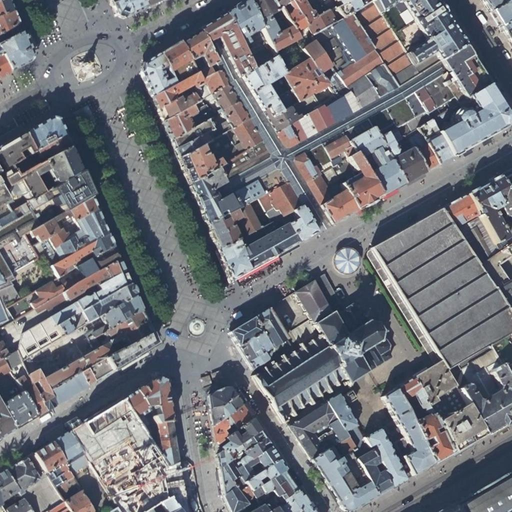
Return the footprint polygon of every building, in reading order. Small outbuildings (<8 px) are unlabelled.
[(0,0),(0,15),(11,9),(8,2),(6,0),(0,0)] [(136,0),(106,0),(108,5),(113,16),(118,19),(122,20),(142,11),(136,0)] [(136,0),(142,11),(151,7),(155,5),(152,0),(136,0)] [(269,16),(274,14),(274,13),(266,0),(252,0),(246,3),(269,51),(270,54),(295,41),(294,39),(293,36),(289,29),(279,34),(276,29),(277,28),(275,23),(274,22),(272,22),(269,16)] [(306,29),(311,37),(339,21),(333,10),(322,16),(303,27),(286,0),(266,0),(274,13),(278,11),(289,29),(293,36),(306,29)] [(286,0),(303,27),(322,16),(317,6),(312,0),(286,0)] [(337,8),(333,10),(339,21),(348,15),(359,10),(353,0),(330,0),(332,2),(333,1),(337,8)] [(431,54),(437,63),(461,48),(449,29),(430,0),(386,0),(385,0),(375,0),(359,10),(348,15),(389,79),(393,80),(397,88),(416,76),(410,68),(431,54)] [(353,0),(359,10),(375,0),(353,0)] [(479,0),(480,2),(488,13),(510,0),(479,0)] [(511,0),(510,0),(488,13),(492,19),(498,29),(511,20),(511,0)] [(246,62),(269,51),(246,3),(242,5),(232,11),(223,16),(246,62)] [(0,32),(16,22),(13,14),(11,9),(0,15),(0,32)] [(278,21),(274,14),(269,16),(272,22),(274,22),(275,23),(278,21)] [(346,95),(357,110),(380,98),(397,88),(393,80),(389,79),(348,15),(339,21),(311,37),(309,39),(314,45),(335,77),(344,91),(346,95)] [(246,62),(223,16),(217,19),(209,24),(216,39),(220,49),(231,70),(236,81),(250,73),(247,64),(246,62)] [(511,20),(498,29),(510,48),(511,50),(511,20)] [(0,32),(0,42),(19,31),(18,27),(16,22),(0,32)] [(204,45),(216,39),(209,24),(204,27),(197,31),(204,45)] [(0,54),(1,55),(9,73),(19,67),(26,63),(29,54),(23,40),(19,31),(0,42),(0,54)] [(194,75),(197,81),(217,72),(207,53),(204,45),(197,31),(188,36),(176,44),(194,75)] [(292,169),(290,165),(290,161),(300,155),(305,153),(308,150),(313,148),(317,146),(322,143),(326,141),(332,138),(338,134),(346,130),(359,122),(363,120),(368,117),(372,115),(377,112),(381,109),(386,107),(391,104),(396,101),(400,98),(406,95),(409,93),(415,90),(419,87),(424,84),(436,77),(441,74),(443,72),(464,59),(464,58),(465,58),(467,58),(468,58),(468,59),(469,59),(461,48),(437,63),(416,76),(397,88),(380,98),(357,110),(352,112),(347,115),(345,117),(338,120),(335,122),(330,125),(326,127),(319,131),(316,133),(310,136),(306,138),(304,139),(301,141),(298,143),(292,146),(283,150),(280,149),(276,142),(272,135),(262,120),(258,113),(251,102),(247,96),(242,89),(240,86),(237,85),(236,81),(231,70),(220,49),(216,39),(204,45),(207,53),(217,72),(220,78),(223,84),(224,86),(235,103),(239,110),(245,121),(248,126),(254,134),(259,143),(261,147),(267,155),(266,160),(261,163),(253,167),(248,170),(245,172),(234,178),(223,184),(213,190),(201,196),(197,194),(194,196),(191,198),(194,204),(199,216),(202,214),(205,213),(205,212),(205,211),(205,210),(206,209),(206,208),(207,208),(221,200),(234,192),(238,190),(246,186),(259,179),(273,171),(277,172),(284,184),(291,195),(299,208),(307,222),(314,234),(327,226),(316,208),(312,201),(306,191),(302,184),(298,178),(295,173),(292,169)] [(300,49),(298,46),(295,41),(270,54),(281,75),(307,60),(302,51),(300,49)] [(142,84),(149,100),(194,75),(176,44),(140,66),(140,69),(138,76),(142,84)] [(314,45),(302,51),(307,60),(322,82),(335,77),(314,45)] [(270,54),(269,51),(246,62),(247,64),(250,73),(236,81),(237,85),(240,86),(242,89),(247,96),(262,87),(272,81),(281,75),(270,54)] [(0,77),(1,77),(9,73),(1,55),(0,54),(0,77)] [(446,77),(462,100),(486,85),(481,77),(469,59),(468,59),(468,58),(467,58),(465,58),(464,58),(464,59),(447,70),(450,75),(446,77)] [(288,90),(270,100),(277,113),(310,95),(325,87),(322,82),(307,60),(281,75),(288,90)] [(206,89),(198,94),(200,100),(202,99),(224,86),(223,84),(220,78),(217,72),(197,81),(200,86),(201,85),(204,88),(205,88),(206,89)] [(419,87),(436,116),(462,100),(446,77),(443,72),(441,74),(436,77),(419,87)] [(194,75),(149,100),(151,106),(154,113),(196,88),(199,86),(200,86),(197,81),(194,75)] [(278,92),(272,81),(262,87),(268,98),(278,92)] [(509,119),(500,106),(486,85),(462,100),(436,116),(428,121),(448,159),(451,157),(454,156),(484,139),(507,126),(508,125),(509,123),(509,119)] [(216,111),(211,113),(213,116),(218,113),(235,103),(224,86),(202,99),(205,104),(211,100),(216,109),(216,111)] [(270,100),(268,98),(262,87),(247,96),(251,102),(258,113),(263,110),(268,118),(277,113),(270,100)] [(328,91),(325,87),(310,95),(313,100),(328,91)] [(428,121),(436,116),(419,87),(415,90),(409,93),(426,118),(428,121)] [(198,94),(197,92),(196,88),(154,113),(157,118),(159,124),(187,108),(191,106),(198,101),(200,100),(198,94)] [(336,96),(338,99),(346,95),(344,91),(336,96)] [(415,124),(426,118),(409,93),(406,95),(400,98),(412,117),(415,124)] [(301,109),(305,115),(308,113),(317,108),(313,100),(310,95),(277,113),(268,118),(263,110),(258,113),(262,120),(272,135),(282,129),(291,124),(297,120),(296,117),(293,119),(291,116),(290,113),(295,113),(301,109)] [(352,112),(357,110),(346,95),(338,99),(347,115),(352,112)] [(407,120),(412,117),(400,98),(396,101),(391,104),(401,123),(403,122),(407,120)] [(335,101),(329,105),(338,120),(345,117),(347,115),(338,99),(335,101)] [(191,106),(194,111),(201,106),(198,101),(191,106)] [(224,122),(218,126),(215,128),(216,130),(211,133),(214,138),(224,133),(229,130),(245,121),(239,110),(235,103),(218,113),(224,122)] [(409,132),(403,122),(401,123),(391,104),(386,107),(381,109),(372,115),(383,134),(396,127),(401,137),(409,132)] [(338,120),(329,105),(322,109),(320,107),(317,108),(325,120),(327,120),(330,125),(335,122),(338,120)] [(190,113),(187,108),(159,124),(160,127),(161,129),(180,119),(187,131),(212,116),(213,116),(211,113),(210,113),(205,110),(202,106),(201,106),(194,111),(190,113)] [(317,108),(308,113),(319,131),(326,127),(330,125),(327,120),(325,120),(317,108)] [(319,131),(308,113),(305,115),(300,118),(310,136),(316,133),(319,131)] [(374,139),(383,134),(372,115),(368,117),(363,120),(374,139)] [(170,149),(172,153),(204,134),(210,132),(211,133),(216,130),(215,128),(218,126),(212,116),(187,131),(167,142),(170,149)] [(407,120),(413,130),(414,130),(418,127),(416,125),(415,124),(412,117),(407,120)] [(310,136),(300,118),(297,120),(291,124),(301,141),(304,139),(306,138),(310,136)] [(180,119),(161,129),(163,133),(164,136),(166,140),(167,142),(187,131),(180,119)] [(378,146),(374,139),(363,120),(359,122),(346,130),(338,134),(351,155),(354,159),(365,153),(368,157),(374,153),(373,149),(378,146)] [(36,126),(19,136),(30,154),(61,136),(59,130),(57,125),(45,121),(36,126)] [(248,126),(245,121),(229,130),(231,135),(233,138),(233,140),(234,143),(237,144),(232,147),(237,156),(240,154),(259,143),(254,134),(248,126)] [(414,130),(435,166),(444,161),(448,159),(428,121),(418,127),(414,130)] [(301,141),(291,124),(282,129),(292,146),(298,143),(301,141)] [(292,146),(282,129),(272,135),(276,142),(280,149),(283,150),(292,146)] [(429,169),(435,166),(414,130),(413,130),(409,132),(401,137),(403,141),(422,173),(429,169)] [(173,156),(175,161),(214,138),(211,133),(210,132),(204,134),(172,153),(173,156)] [(228,141),(226,138),(224,133),(214,138),(175,161),(177,165),(182,176),(186,186),(215,169),(237,156),(232,147),(212,159),(210,156),(211,155),(213,154),(214,153),(214,150),(228,141)] [(326,141),(340,161),(344,159),(351,155),(338,134),(332,138),(326,141)] [(391,148),(383,134),(374,139),(378,146),(400,186),(408,181),(418,176),(422,173),(403,141),(391,148)] [(8,199),(13,196),(8,186),(14,182),(20,192),(26,203),(78,173),(74,164),(70,155),(67,148),(13,178),(7,168),(30,154),(19,136),(0,147),(0,193),(4,201),(5,204),(9,202),(8,199)] [(13,178),(67,148),(64,141),(61,136),(30,154),(7,168),(13,178)] [(317,146),(327,162),(330,167),(340,161),(326,141),(322,143),(317,146)] [(240,154),(248,170),(253,167),(261,163),(266,160),(267,155),(261,147),(259,143),(240,154)] [(318,166),(327,162),(317,146),(313,148),(308,150),(318,166)] [(365,153),(354,159),(378,198),(392,190),(400,186),(378,146),(373,149),(374,153),(368,157),(365,153)] [(318,166),(308,150),(305,153),(300,155),(300,157),(306,166),(313,178),(316,176),(321,172),(318,166)] [(245,172),(248,170),(240,154),(237,156),(215,169),(186,186),(189,192),(191,198),(194,196),(197,194),(201,196),(213,190),(223,184),(234,178),(245,172)] [(290,161),(290,165),(292,169),(295,173),(306,166),(300,157),(300,155),(290,161)] [(338,184),(342,191),(353,212),(369,203),(378,198),(354,159),(351,155),(344,159),(352,172),(350,173),(352,176),(338,184)] [(313,178),(306,166),(295,173),(298,178),(302,184),(313,178)] [(329,168),(321,172),(316,176),(324,188),(336,181),(329,168)] [(511,168),(495,178),(511,209),(511,168)] [(202,214),(199,216),(201,220),(203,226),(207,224),(245,205),(256,199),(267,194),(284,184),(277,172),(273,171),(259,179),(246,186),(238,190),(234,192),(221,200),(207,208),(206,208),(206,209),(205,210),(205,211),(205,212),(205,213),(202,214)] [(22,237),(27,234),(89,198),(85,189),(80,178),(78,173),(26,203),(20,207),(14,210),(10,213),(22,237)] [(312,201),(316,208),(327,200),(327,199),(328,196),(325,191),(323,192),(321,189),(324,188),(316,176),(313,178),(302,184),(306,191),(312,201)] [(475,190),(464,196),(495,253),(498,252),(511,241),(511,227),(506,217),(511,213),(511,209),(495,178),(490,181),(488,182),(484,185),(475,190)] [(13,196),(20,192),(14,182),(8,186),(13,196)] [(267,194),(256,199),(265,217),(269,224),(299,208),(291,195),(284,184),(267,194)] [(342,191),(327,200),(316,208),(327,226),(342,218),(348,215),(353,212),(342,191)] [(0,280),(8,277),(34,262),(22,237),(10,213),(5,204),(4,201),(0,193),(0,280)] [(495,253),(464,196),(451,203),(443,207),(437,211),(456,238),(475,267),(490,257),(495,253)] [(36,245),(44,241),(94,211),(89,198),(27,234),(30,240),(32,239),(36,245)] [(12,207),(9,202),(5,204),(10,213),(14,210),(12,207)] [(258,231),(245,205),(207,224),(203,226),(205,229),(208,236),(212,246),(215,252),(238,242),(258,231)] [(215,252),(215,253),(217,257),(221,265),(225,275),(228,282),(230,281),(282,251),(294,245),(305,239),(314,234),(307,222),(299,208),(269,224),(258,231),(238,242),(215,252)] [(44,241),(50,252),(99,223),(97,217),(94,211),(44,241)] [(369,252),(438,363),(443,371),(486,345),(504,378),(506,382),(511,393),(511,322),(492,291),(488,286),(477,269),(475,267),(456,238),(437,211),(367,250),(369,252)] [(58,256),(61,260),(105,235),(102,228),(99,223),(50,252),(47,254),(50,260),(58,256)] [(70,265),(72,269),(110,247),(107,241),(105,235),(61,260),(53,265),(47,268),(54,280),(61,275),(59,271),(63,269),(68,266),(70,265)] [(511,256),(511,241),(498,252),(500,255),(504,253),(507,257),(510,258),(511,256)] [(30,312),(60,294),(116,261),(113,253),(110,247),(72,269),(71,270),(75,276),(50,291),(47,284),(30,293),(34,300),(26,305),(30,312)] [(438,363),(369,252),(364,255),(365,258),(433,366),(438,363)] [(50,260),(53,265),(61,260),(58,256),(50,260)] [(507,283),(490,257),(475,267),(477,269),(488,286),(492,291),(507,283)] [(93,284),(95,288),(122,273),(120,270),(117,263),(116,261),(60,294),(65,302),(78,295),(81,291),(93,284)] [(19,335),(15,353),(19,362),(60,339),(54,329),(127,286),(125,282),(123,276),(122,273),(95,288),(97,292),(85,299),(81,300),(19,335)] [(0,310),(2,310),(17,301),(6,282),(10,280),(8,277),(0,280),(0,310)] [(322,277),(317,281),(312,284),(311,283),(291,295),(292,298),(293,297),(298,304),(297,305),(298,307),(299,306),(303,314),(302,314),(303,316),(304,315),(308,322),(290,333),(298,345),(296,346),(299,350),(292,355),(292,353),(289,355),(290,357),(283,361),(280,358),(278,359),(280,363),(274,367),(273,366),(270,364),(260,371),(263,375),(258,378),(257,377),(255,378),(253,376),(251,378),(280,425),(285,422),(283,419),(289,415),(291,419),(293,417),(291,414),(298,410),(299,411),(302,410),(301,408),(307,403),(310,407),(312,405),(310,402),(317,397),(318,399),(320,397),(319,395),(324,392),(326,395),(328,393),(326,389),(332,385),(333,388),(336,386),(334,383),(342,379),(343,382),(340,384),(342,387),(345,385),(348,389),(351,387),(349,383),(362,375),(363,376),(366,374),(366,373),(389,359),(386,352),(387,346),(384,341),(379,340),(379,336),(386,334),(385,332),(380,334),(376,328),(380,320),(378,319),(374,326),(368,324),(370,321),(370,320),(370,318),(370,317),(366,311),(360,312),(356,305),(357,303),(355,302),(354,304),(349,307),(348,307),(346,307),(347,309),(332,318),(330,314),(329,314),(327,310),(338,305),(322,277)] [(511,279),(507,283),(492,291),(506,313),(511,322),(511,279)] [(130,292),(127,286),(54,329),(60,339),(82,327),(132,298),(130,292)] [(91,340),(98,336),(100,335),(139,313),(136,306),(134,303),(132,298),(82,327),(60,339),(19,362),(22,368),(26,376),(36,371),(40,380),(98,349),(91,340)] [(0,310),(0,329),(1,329),(12,322),(2,310),(0,310)] [(266,361),(262,354),(269,351),(285,341),(267,310),(260,314),(250,320),(242,325),(238,328),(226,335),(240,356),(250,372),(266,361)] [(100,340),(98,336),(91,340),(98,349),(40,380),(46,394),(77,375),(85,372),(102,362),(109,358),(148,335),(143,323),(140,316),(140,314),(139,313),(100,335),(102,337),(103,336),(103,338),(102,341),(102,342),(100,344),(98,341),(100,340)] [(151,342),(148,335),(109,358),(116,369),(153,346),(151,342)] [(443,371),(480,436),(488,431),(503,422),(511,416),(511,393),(506,382),(504,378),(486,345),(443,371)] [(19,369),(22,368),(19,362),(15,353),(6,358),(2,360),(8,371),(16,365),(19,369)] [(109,358),(102,362),(109,373),(112,371),(116,369),(109,358)] [(101,378),(109,373),(102,362),(85,372),(91,384),(101,378)] [(480,436),(443,371),(438,363),(433,366),(431,368),(430,368),(429,369),(426,371),(410,380),(420,400),(424,410),(436,427),(448,455),(457,449),(470,442),(474,439),(480,436)] [(46,394),(40,380),(36,371),(26,376),(29,383),(43,413),(49,410),(53,407),(46,394)] [(85,372),(77,375),(84,388),(88,386),(91,384),(85,372)] [(11,377),(20,393),(34,418),(39,416),(43,413),(29,383),(24,386),(17,374),(11,377)] [(77,375),(46,394),(53,407),(73,395),(84,388),(77,375)] [(134,391),(148,413),(156,426),(170,423),(168,409),(165,394),(163,383),(162,380),(161,378),(158,377),(156,378),(148,383),(134,391)] [(422,418),(408,426),(429,466),(441,459),(448,455),(436,427),(424,410),(420,400),(410,380),(392,392),(397,404),(409,398),(418,415),(422,418)] [(205,399),(207,412),(233,399),(227,390),(205,399)] [(140,417),(148,413),(134,391),(128,395),(120,400),(146,439),(151,436),(152,435),(148,428),(146,428),(140,417)] [(420,471),(429,466),(408,426),(402,415),(397,404),(392,392),(380,399),(402,439),(392,444),(410,477),(420,471)] [(20,393),(0,405),(0,410),(13,432),(26,424),(34,418),(20,393)] [(361,458),(354,461),(359,470),(375,498),(382,494),(389,490),(361,440),(358,434),(336,395),(324,403),(343,435),(347,433),(358,452),(361,458)] [(207,412),(209,428),(239,407),(233,399),(207,412)] [(109,470),(117,481),(135,511),(147,511),(158,506),(170,499),(177,511),(185,511),(180,482),(177,463),(166,470),(154,452),(150,446),(146,439),(120,400),(108,408),(97,414),(81,424),(109,470)] [(298,445),(309,462),(346,439),(343,435),(324,403),(287,428),(298,445)] [(216,443),(217,445),(250,422),(244,414),(239,407),(209,428),(212,445),(216,443)] [(0,439),(3,438),(13,432),(0,410),(0,439)] [(214,458),(221,456),(222,456),(223,456),(224,456),(224,457),(225,457),(238,445),(242,442),(243,443),(258,433),(250,422),(217,445),(216,443),(212,445),(214,458)] [(160,448),(154,452),(166,470),(177,463),(172,434),(170,423),(156,426),(160,448)] [(95,479),(109,470),(81,424),(76,428),(67,433),(86,464),(95,479)] [(378,431),(361,440),(389,490),(391,488),(397,485),(399,483),(404,481),(397,469),(378,431)] [(69,475),(86,464),(67,433),(59,438),(50,444),(69,475)] [(214,458),(216,472),(219,469),(229,463),(231,462),(236,458),(263,441),(260,437),(258,433),(243,443),(242,442),(238,445),(225,457),(224,457),(224,456),(223,456),(222,456),(221,456),(214,458)] [(155,441),(151,436),(146,439),(150,446),(154,444),(155,441)] [(346,439),(309,462),(339,509),(348,511),(351,511),(357,509),(365,504),(375,498),(359,470),(354,461),(350,455),(354,453),(346,439)] [(234,467),(231,462),(229,463),(231,466),(235,473),(268,449),(265,445),(263,441),(236,458),(239,462),(238,464),(234,467)] [(55,466),(65,482),(71,479),(69,475),(50,444),(48,445),(46,446),(40,450),(32,454),(44,473),(55,466)] [(268,449),(235,473),(243,485),(277,462),(268,449)] [(32,454),(26,458),(43,482),(47,479),(32,454)] [(43,482),(26,458),(18,463),(4,472),(16,492),(22,500),(29,511),(45,511),(61,502),(59,499),(58,496),(53,489),(47,479),(43,482)] [(249,494),(257,488),(266,482),(267,483),(284,473),(280,468),(277,462),(243,485),(246,489),(249,494)] [(243,485),(235,473),(231,466),(229,463),(219,469),(234,490),(237,495),(246,489),(243,485)] [(449,504),(435,511),(511,511),(511,468),(489,482),(450,505),(449,504)] [(234,490),(219,469),(216,472),(219,496),(220,498),(234,490)] [(0,501),(2,501),(16,492),(4,472),(0,474),(0,501)] [(265,498),(269,503),(297,493),(284,473),(267,483),(266,482),(257,488),(265,498)] [(55,478),(49,482),(53,489),(59,486),(55,478)] [(75,486),(71,479),(65,482),(62,484),(66,491),(75,486)] [(102,490),(114,509),(115,511),(135,511),(117,481),(102,490)] [(58,496),(66,491),(62,484),(59,486),(53,489),(58,496)] [(256,503),(265,498),(257,488),(249,494),(256,503)] [(257,504),(256,503),(249,494),(246,489),(237,495),(234,490),(220,498),(227,511),(248,511),(248,510),(252,507),(257,504)] [(309,511),(297,493),(269,503),(274,510),(275,511),(309,511)] [(89,511),(79,495),(63,504),(67,511),(89,511)] [(177,511),(170,499),(158,506),(161,511),(177,511)] [(6,511),(29,511),(22,500),(8,509),(5,511),(6,511)] [(67,511),(63,504),(61,502),(45,511),(67,511)]
